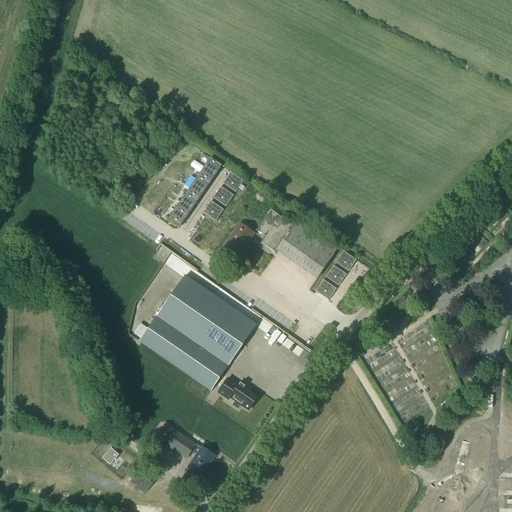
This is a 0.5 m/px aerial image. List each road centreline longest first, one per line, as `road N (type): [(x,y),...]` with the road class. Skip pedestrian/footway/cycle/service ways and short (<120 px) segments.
road 1 (unclassified): [(511,165),(357,318),(212,511)]
road 2 (track): [(212,511),(119,436),(68,299),(36,264),(0,243)]
